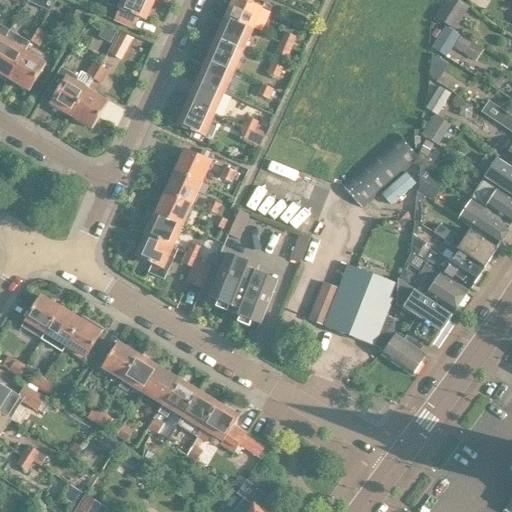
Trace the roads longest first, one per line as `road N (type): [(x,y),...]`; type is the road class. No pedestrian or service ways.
road 1 (residential): [(396,459),(72,269)]
road 2 (residential): [(191,0),(111,181)]
road 3 (residential): [(396,459),(511,300)]
road 4 (residential): [(111,181),(0,116)]
